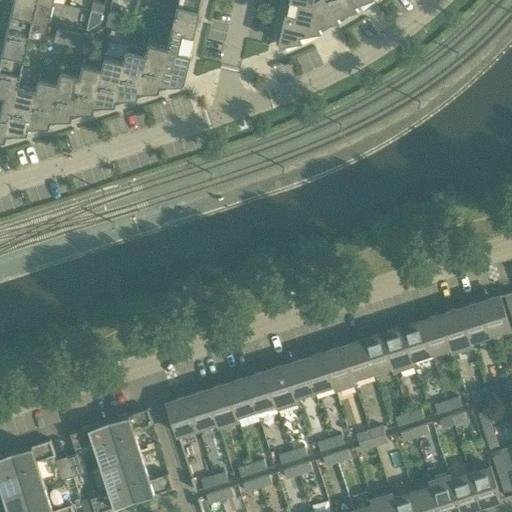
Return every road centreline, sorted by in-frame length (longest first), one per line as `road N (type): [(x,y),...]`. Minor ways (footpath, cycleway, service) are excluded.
road 1 (residential): [(146,365),(511,248)]
road 2 (residential): [(218,120),(323,78),(438,0)]
road 3 (residential): [(0,190),(218,120)]
road 4 (residential): [(0,412),(146,365)]
road 5 (residential): [(187,496),(146,365)]
road 6 (residential): [(218,120),(246,0)]
